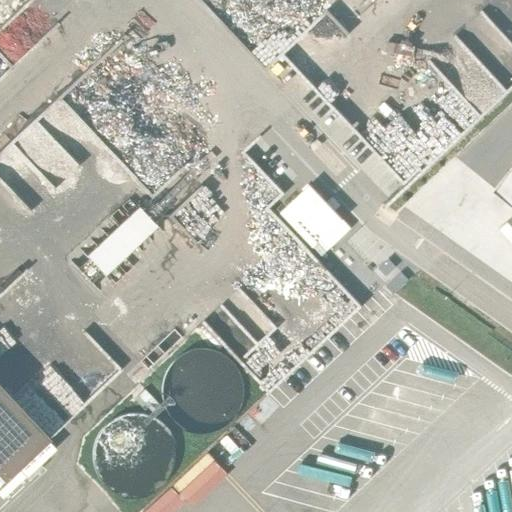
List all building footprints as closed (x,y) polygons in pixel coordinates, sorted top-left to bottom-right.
[(249,0),(249,20),(259,20),(260,0),(249,0)] [(0,178),(1,178),(33,216),(81,175),(83,159),(82,159),(73,158),(79,153),(74,153),(75,143),(64,143),(62,167),(54,157),(42,167),(29,166),(31,139),(39,132),(39,126),(32,118),(0,144),(0,178)] [(511,166),(494,189),(511,203),(511,166)] [(313,177),(284,203),(326,249),(355,223),(313,177)] [(136,206),(84,255),(103,275),(155,226),(136,206)] [(0,483),(47,438),(0,388),(0,483)] [(214,441),(139,511),(175,511),(192,496),(183,486),(222,450),(214,441)]
